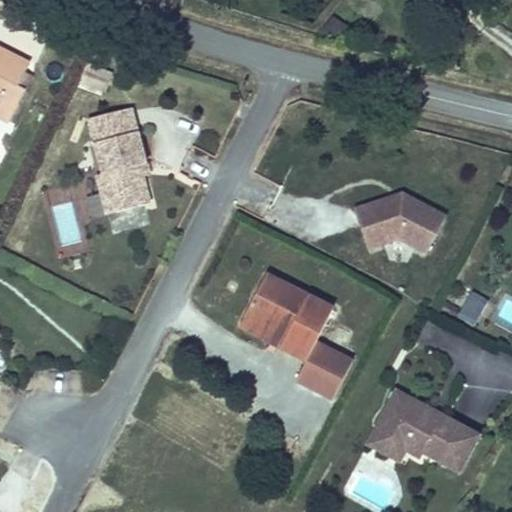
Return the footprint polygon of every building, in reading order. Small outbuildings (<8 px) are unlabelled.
[(21,99),(31,79),(34,75),(0,58),(0,120),(0,121),(0,127),(12,134),(29,103),(21,99)] [(85,89),(111,91),(112,67),(86,65),(85,89)] [(39,83),(31,79),(21,99),(29,103),(39,83)] [(111,198),(117,219),(150,211),(143,184),(141,173),(147,172),(139,139),(97,149),(104,181),(98,182),(102,199),(111,198)] [(141,173),(143,184),(149,183),(147,172),(141,173)] [(60,256),(93,252),(84,185),(51,189),(60,256)] [(107,221),(117,219),(111,198),(102,199),(107,221)] [(447,236),(402,212),(398,222),(392,223),(390,217),(355,227),(366,268),(400,261),(428,275),(447,236)] [(398,222),(402,212),(390,217),(392,223),(398,222)] [(458,315),(475,325),(490,299),(473,289),(458,315)] [(269,298),(245,345),(309,375),(300,395),(337,413),(355,374),(319,356),(332,330),(269,298)] [(482,455),(449,438),(446,444),(433,438),(436,430),(398,411),(381,444),(394,451),(387,467),(406,478),(409,471),(424,478),(426,473),(463,492),(482,455)] [(446,444),(449,438),(436,430),(433,438),(446,444)] [(403,483),(406,478),(387,467),(394,451),(381,444),(370,466),(403,483)]
